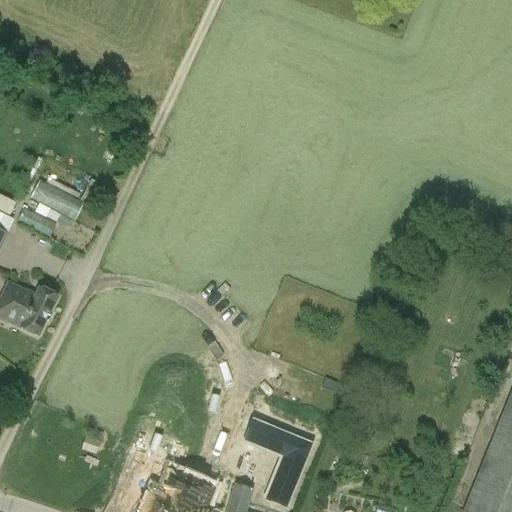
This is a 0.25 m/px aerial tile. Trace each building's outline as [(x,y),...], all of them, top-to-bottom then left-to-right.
[(74,221),(85,201),(41,178),(31,198),(74,221)] [(7,234),(0,230),(0,251),(8,234),(7,234)] [(35,298),(9,285),(0,301),(0,316),(36,335),(56,298),(39,289),(35,298)] [(511,511),(511,389),(462,511),(511,511)] [(185,414),(162,475),(185,484),(208,423),(185,414)] [(250,434),(243,453),(280,468),(263,508),(271,511),(283,511),(306,457),(250,434)] [(210,511),(216,496),(174,480),(167,499),(160,496),(153,511),(210,511)] [(233,483),(225,511),(248,511),(254,488),(233,483)]
